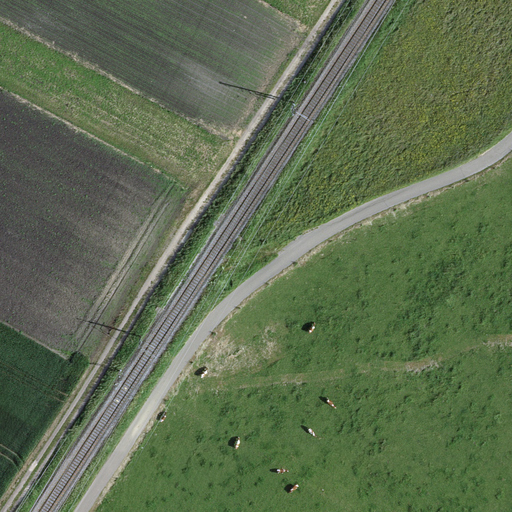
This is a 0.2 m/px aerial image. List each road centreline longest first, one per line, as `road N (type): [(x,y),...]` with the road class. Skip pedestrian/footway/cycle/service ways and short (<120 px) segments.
road 1 (track): [(0,503),(340,0)]
road 2 (track): [(81,511),(198,334),(248,284),(313,234),(459,173),(511,135)]
